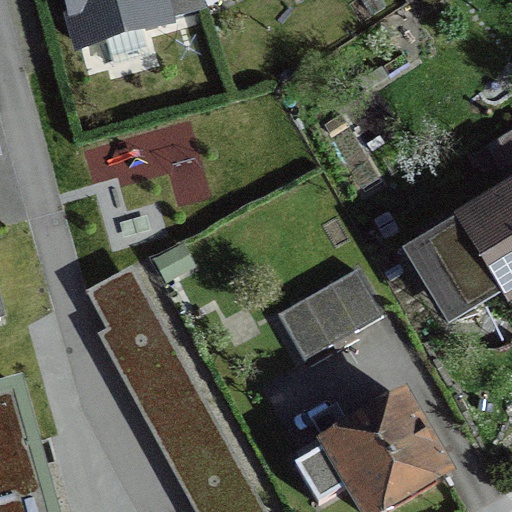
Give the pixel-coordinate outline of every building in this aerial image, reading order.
[(63,0),(78,49),(163,25),(156,0),(63,0)] [(194,0),(166,0),(172,19),(199,12),(194,0)] [(511,135),(489,150),(502,172),(511,166),(511,135)] [(511,192),(423,246),(464,315),(498,294),(511,317),(511,192)] [(197,511),(270,511),(135,264),(88,290),(108,327),(100,332),(197,511)] [(354,274),(275,319),(302,365),(380,320),(354,274)] [(0,511),(51,511),(50,508),(16,387),(0,392),(0,511)] [(377,511),(441,475),(400,406),(368,425),(326,450),(362,511),(377,511)]
